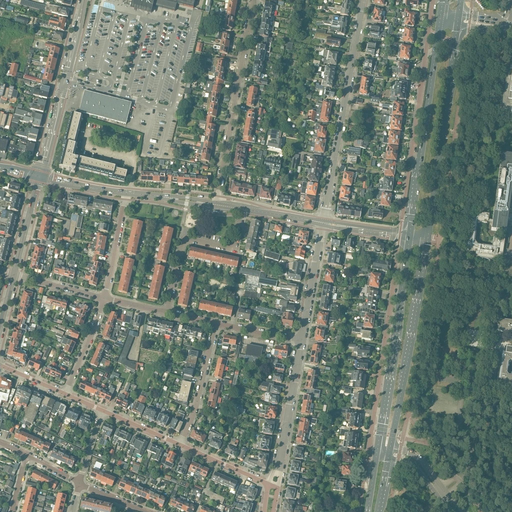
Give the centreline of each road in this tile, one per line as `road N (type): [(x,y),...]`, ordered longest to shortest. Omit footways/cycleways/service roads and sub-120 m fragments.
road 1 (residential): [(406,263),(394,269),(365,476),(372,483)]
road 2 (residential): [(323,222),(363,0)]
road 3 (primary): [(427,239),(457,25)]
road 4 (primary): [(390,449),(427,239)]
road 5 (residential): [(215,205),(253,0)]
road 6 (primary): [(406,263),(377,451)]
road 7 (residential): [(166,312),(183,239),(230,247),(241,209)]
road 8 (tertiary): [(44,154),(84,0)]
road 9 (primary): [(440,17),(419,170)]
road 10 (residential): [(433,0),(412,152)]
road 11 (residential): [(276,470),(299,341)]
road 12 (residential): [(180,445),(215,324)]
road 13 (residential): [(299,341),(323,222)]
